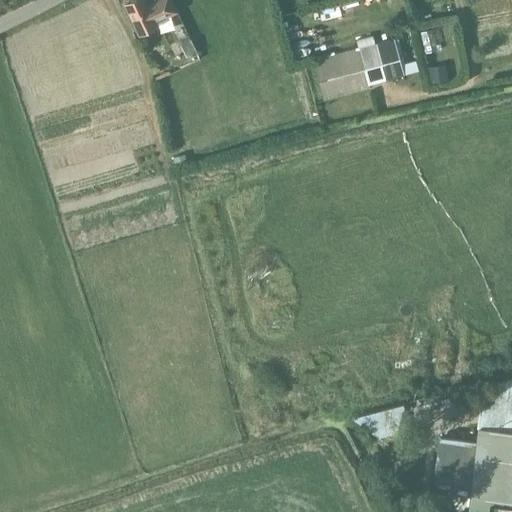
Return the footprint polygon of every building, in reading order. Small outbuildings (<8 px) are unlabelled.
[(166,0),(148,0),(142,3),(140,0),(138,0),(124,7),(138,37),(154,29),(152,24),(173,14),(166,0)] [(393,38),(358,47),(369,85),(418,71),(415,60),(405,63),(398,38),(394,40),(393,38)] [(188,41),(180,45),(186,57),(194,54),(188,41)] [(370,90),(369,85),(358,47),(311,60),(323,101),(325,100),(325,102),(370,90)] [(443,68),(429,70),(432,87),(446,84),(443,68)] [(184,155),(173,158),(175,168),(186,165),(184,155)] [(477,393),(442,405),(447,420),(479,410),(479,427),(511,430),(511,379),(477,391),(477,393)] [(511,511),(511,434),(477,430),(467,511),(511,511)] [(415,443),(393,448),(399,477),(421,473),(415,443)]
